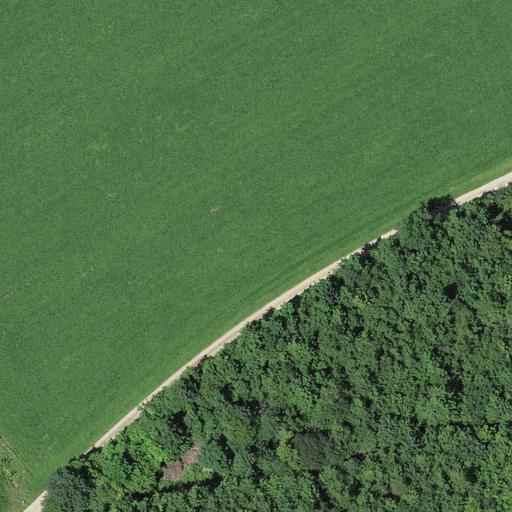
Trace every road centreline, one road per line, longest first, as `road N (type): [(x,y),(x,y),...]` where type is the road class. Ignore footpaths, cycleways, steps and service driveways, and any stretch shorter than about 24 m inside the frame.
road 1 (track): [(511,175),(325,272),(186,372),(36,511)]
road 2 (track): [(110,511),(375,447),(511,435)]
